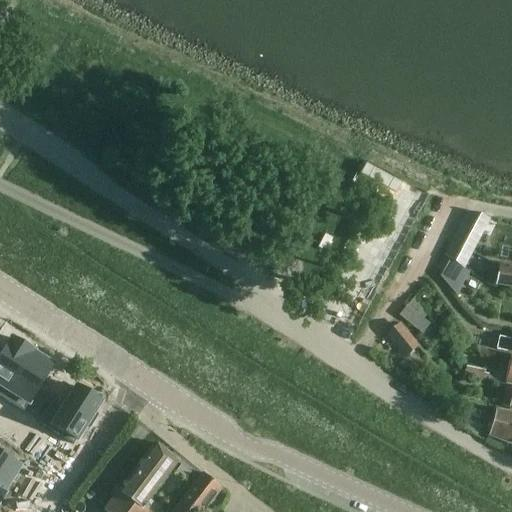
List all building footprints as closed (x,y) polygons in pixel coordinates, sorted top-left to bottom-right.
[(489,218),(465,214),(454,237),(443,257),(448,259),(443,268),(457,277),(463,267),(464,268),(474,248),(489,218)] [(490,264),(488,281),(495,286),(511,288),(511,267),(499,265),(490,264)] [(421,335),(429,324),(423,319),(426,316),(414,297),(406,306),(398,316),(421,335)] [(404,356),(416,347),(399,326),(387,335),(404,356)] [(511,340),(498,337),(495,350),(511,353),(511,340)] [(0,398),(1,399),(31,352),(10,338),(0,354),(0,398)] [(31,352),(1,399),(23,413),(25,409),(36,416),(49,395),(38,388),(52,367),(47,363),(47,362),(36,354),(35,356),(31,353),(32,352),(31,352)] [(496,382),(497,378),(487,376),(487,375),(483,374),(484,371),(465,367),(464,376),(486,381),(486,380),(496,382)] [(51,402),(38,423),(73,445),(84,426),(88,429),(97,416),(93,413),(100,402),(94,399),(95,398),(82,389),(81,390),(76,387),(62,409),(51,402)] [(511,445),(511,414),(495,410),(487,437),(507,444),(511,445)] [(105,508),(104,510),(106,511),(147,511),(143,509),(177,463),(170,457),(153,444),(105,508)] [(0,455),(0,482),(6,486),(18,467),(0,455)] [(181,500),(195,511),(202,511),(221,489),(202,473),(181,500)] [(195,511),(181,500),(172,511),(195,511)]
